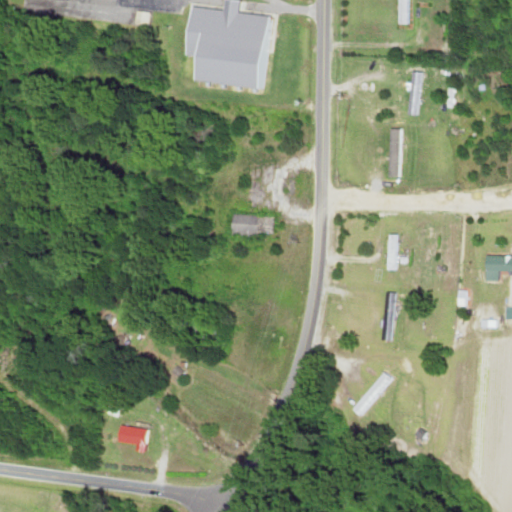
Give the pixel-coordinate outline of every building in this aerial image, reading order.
[(395,0),(396,25),(406,25),(405,0),(395,0)] [(393,99),(411,96),(407,76),(390,80),(393,99)] [(399,178),(399,130),(387,130),(387,178),(399,178)] [(270,217),(229,216),(229,237),(270,237),(270,217)] [(385,272),(394,272),(394,237),(385,237),(385,272)] [(484,279),(492,279),(492,272),(511,271),(511,256),(484,257),(484,279)] [(392,293),(382,292),(380,341),(390,341),(392,293)] [(216,319),(176,317),(176,335),(215,337),(216,319)] [(349,408),(357,416),(392,381),(383,373),(349,408)] [(147,430),(118,424),(115,443),(144,448),(147,430)]
